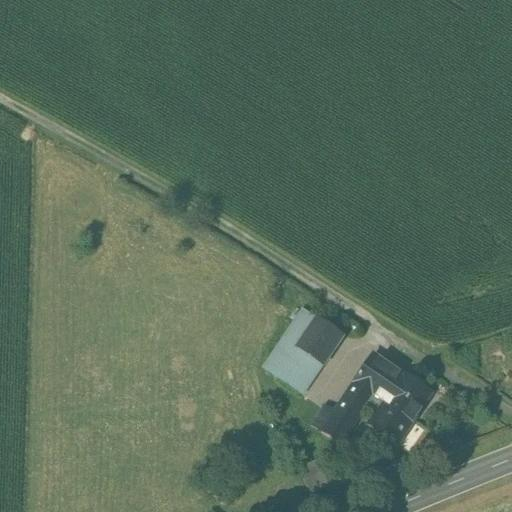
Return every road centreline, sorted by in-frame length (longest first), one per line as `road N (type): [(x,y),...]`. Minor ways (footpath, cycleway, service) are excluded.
road 1 (track): [(0,100),(200,208),(511,415)]
road 2 (secondary): [(511,462),(384,511)]
